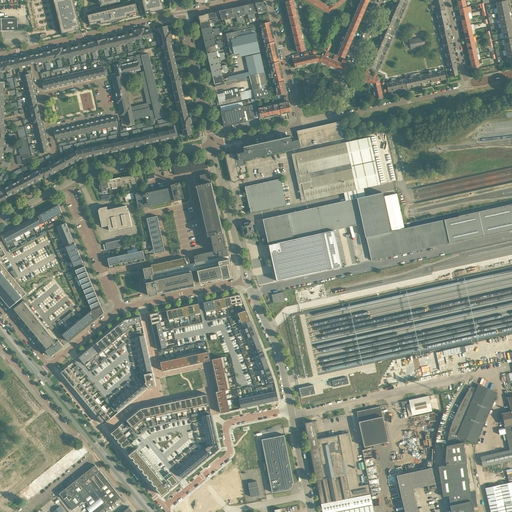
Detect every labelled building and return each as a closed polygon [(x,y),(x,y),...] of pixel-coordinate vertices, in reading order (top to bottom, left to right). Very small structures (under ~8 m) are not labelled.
[(51,0),(59,34),(62,33),(76,30),(101,24),(107,23),(107,22),(111,21),(117,20),(122,19),(128,17),(150,12),(164,9),(167,8),(167,5),(169,5),(167,0),(51,0)] [(292,0),(286,2),(288,12),(295,10),(292,0)] [(368,1),(366,0),(360,0),(358,7),(364,10),(368,1)] [(267,10),(265,2),(264,1),(256,3),(258,13),(267,10)] [(249,20),(252,19),(249,5),(243,6),(245,14),(247,14),(249,20)] [(400,8),(393,5),(391,9),(402,14),(403,12),(399,10),(400,8)] [(237,22),(240,22),(237,7),(231,9),(233,17),(236,16),(237,22)] [(364,10),(358,7),(354,17),(360,20),(364,10)] [(391,9),(386,20),(398,25),(399,23),(395,21),(398,14),(402,16),(402,14),(391,9)] [(225,25),(229,24),(226,10),(220,11),(221,19),(224,19),(224,20),(225,25)] [(288,12),(290,22),(297,20),(295,10),(288,12)] [(204,15),(198,16),(200,23),(216,19),(215,18),(215,17),(216,17),(215,12),(204,15)] [(360,20),(354,17),(350,26),(356,29),(360,20)] [(17,18),(0,18),(0,30),(1,31),(18,30),(17,18)] [(216,19),(200,23),(202,29),(211,27),(210,24),(216,22),(216,19)] [(290,22),(293,32),(300,30),(297,20),(290,22)] [(270,22),(259,24),(260,28),(262,28),(263,33),(272,31),(270,22)] [(392,28),(385,25),(383,29),(394,34),(395,31),(391,30),(392,28)] [(356,29),(350,26),(346,36),(352,39),(356,29)] [(242,30),(227,33),(226,34),(230,54),(234,54),(235,55),(245,53),(245,51),(259,48),(258,45),(258,44),(257,40),(254,28),(254,27),(247,29),(242,30)] [(146,38),(144,30),(144,28),(138,30),(140,37),(141,37),(141,38),(143,38),(143,37),(145,36),(146,38)] [(151,29),(144,30),(146,38),(150,37),(150,38),(153,38),(151,29)] [(300,30),(293,32),(295,42),(302,40),(300,30)] [(170,31),(168,32),(160,34),(161,34),(163,38),(162,39),(162,40),(172,37),(170,31)] [(218,31),(203,35),(204,41),(213,39),(213,36),(215,35),(215,36),(219,34),(218,31)] [(263,36),(262,36),(263,40),(264,43),(274,40),(272,31),(263,33),(263,36)] [(381,33),(380,37),(391,42),(391,40),(387,38),(388,36),(381,33)] [(341,45),(348,48),(352,39),(346,36),(341,45)] [(171,44),(173,44),(172,37),(162,40),(162,41),(163,41),(164,46),(171,44)] [(409,40),(411,49),(415,48),(415,47),(418,46),(418,47),(419,47),(425,46),(423,37),(418,38),(418,39),(413,40),(413,39),(409,40)] [(213,39),(204,41),(206,47),(221,43),(220,40),(216,41),(214,42),(213,39)] [(302,40),(295,42),(297,52),(304,50),(302,40)] [(274,41),(264,44),(265,47),(265,48),(264,48),(265,53),(266,53),(277,51),(274,41)] [(378,41),(376,45),(387,50),(388,48),(384,46),(385,44),(378,41)] [(221,43),(206,47),(207,53),(216,51),(216,48),(218,48),(222,47),(221,43)] [(173,54),(171,44),(164,46),(163,46),(164,49),(163,49),(164,53),(165,53),(166,56),(173,54)] [(348,48),(341,45),(337,55),(344,58),(348,48)] [(62,48),(56,49),(58,57),(59,57),(59,58),(61,57),(61,56),(64,56),(64,58),(63,50),(62,48)] [(374,49),(373,53),(384,58),(384,56),(380,55),(381,52),(374,49)] [(313,55),(311,55),(313,63),(317,62),(318,62),(319,60),(317,59),(317,58),(316,58),(316,55),(314,50),(312,50),(313,55)] [(216,51),(207,53),(209,59),(224,56),(223,52),(219,53),(218,53),(217,51),(216,51)] [(277,51),(266,53),(267,58),(268,60),(268,63),(279,60),(277,51)] [(318,62),(323,64),(328,53),(326,52),(324,56),(322,55),(321,56),(319,60),(318,62)] [(32,55),(31,56),(33,64),(34,63),(36,63),(36,65),(38,64),(38,62),(40,62),(39,54),(35,55),(32,55)] [(136,55),(136,56),(137,56),(139,66),(139,65),(143,64),(145,71),(152,70),(148,54),(142,55),(142,54),(136,55)] [(176,64),(173,54),(166,56),(166,59),(165,59),(166,63),(167,63),(168,66),(176,64)] [(327,66),(331,68),(336,56),(334,55),(332,60),(330,59),(327,66)] [(27,57),(22,58),(24,65),(28,65),(28,67),(30,66),(29,64),(31,64),(33,64),(31,56),(29,56),(27,57)] [(119,60),(120,64),(123,74),(140,70),(139,65),(139,66),(137,56),(136,56),(133,57),(133,56),(127,57),(128,59),(119,60)] [(224,56),(209,59),(210,65),(219,63),(219,60),(225,59),(224,56)] [(371,58),(369,62),(380,66),(381,65),(377,63),(378,61),(371,58)] [(335,70),(340,71),(345,60),(343,59),(341,63),(339,62),(335,70)] [(479,66),(478,60),(470,61),(472,68),(474,67),(474,69),(478,69),(477,66),(479,66)] [(279,61),(269,64),(269,66),(270,70),(271,73),(281,71),(279,61)] [(219,63),(210,65),(211,72),(227,68),(226,64),(222,65),(222,66),(220,66),(219,63)] [(123,77),(123,74),(120,64),(113,65),(115,73),(111,74),(112,79),(113,83),(124,81),(123,77)] [(168,69),(168,70),(169,74),(170,73),(170,76),(179,74),(178,74),(177,68),(176,64),(168,66),(169,69),(168,69)] [(458,75),(456,67),(449,69),(451,76),(458,75)] [(227,68),(211,72),(213,78),(214,81),(214,84),(223,82),(223,79),(222,76),(222,75),(221,73),(224,72),(223,72),(228,71),(227,68)] [(359,80),(363,82),(368,70),(366,69),(365,73),(362,72),(359,80)] [(281,71),(271,73),(271,76),(273,76),(274,79),(272,80),(273,83),(283,80),(281,71)] [(266,80),(264,72),(249,76),(252,89),(253,90),(254,97),(255,100),(270,97),(268,89),(267,85),(267,84),(266,80)] [(371,76),(368,83),(372,85),(379,79),(375,78),(377,74),(375,73),(373,77),(371,76)] [(181,85),(179,74),(170,76),(171,76),(172,79),(171,79),(171,80),(172,84),(173,83),(173,86),(181,85)] [(223,82),(214,84),(215,86),(215,87),(235,82),(240,82),(244,81),(243,77),(238,78),(223,82)] [(379,79),(372,85),(373,90),(381,88),(380,85),(384,84),(384,83),(380,83),(379,79)] [(308,86),(309,86),(308,82),(309,82),(308,82),(308,80),(306,80),(307,86),(303,87),(305,94),(306,97),(305,98),(305,99),(311,98),(316,97),(316,95),(315,95),(314,92),(310,93),(308,86)] [(127,92),(124,81),(113,83),(114,87),(113,87),(115,95),(127,92)] [(286,94),(284,81),(274,83),(277,93),(276,93),(277,95),(277,96),(286,94)] [(172,90),(173,91),(173,94),(174,94),(175,96),(183,95),(181,85),(173,86),(173,89),(172,90)] [(253,90),(252,89),(239,92),(238,88),(224,92),(216,93),(216,94),(217,94),(219,104),(219,105),(241,100),(254,97),(253,90)] [(130,104),(127,92),(115,95),(117,103),(118,106),(130,104)] [(288,101),(286,94),(277,96),(278,98),(283,97),(284,102),(279,103),(281,114),(291,112),(288,101)] [(185,105),(183,95),(175,96),(176,100),(175,100),(176,104),(177,104),(177,107),(185,105)] [(154,110),(150,111),(149,111),(150,115),(151,121),(157,120),(156,118),(163,117),(159,101),(152,102),(154,110)] [(242,102),(220,107),(221,110),(220,111),(221,115),(224,127),(246,122),(246,120),(255,118),(252,105),(243,107),(243,106),(242,102)] [(271,105),(268,106),(270,116),(280,114),(278,103),(273,104),(273,106),(271,106),(271,105)] [(31,111),(31,114),(39,112),(37,104),(28,107),(30,106),(30,109),(28,110),(29,112),(31,111)] [(133,119),(136,118),(135,111),(132,112),(131,109),(130,104),(118,106),(119,112),(120,115),(125,114),(127,126),(135,124),(133,119)] [(188,115),(186,109),(185,105),(177,107),(178,110),(177,110),(178,114),(179,114),(180,117),(181,117),(188,115)] [(263,107),(258,108),(260,118),(270,116),(268,106),(265,106),(266,107),(264,108),(263,107)] [(143,117),(150,115),(149,111),(150,111),(149,108),(141,110),(143,117)] [(141,110),(135,111),(136,118),(143,117),(141,110)] [(41,120),(39,112),(31,114),(32,117),(30,118),(31,120),(33,120),(33,122),(41,120)] [(190,115),(188,115),(181,117),(182,122),(181,122),(181,123),(191,121),(190,115)] [(233,153),(225,154),(231,182),(239,180),(239,179),(239,178),(239,176),(239,177),(238,172),(239,170),(239,169),(239,168),(240,167),(240,166),(244,165),(242,160),(293,148),(300,147),(301,147),(345,138),(342,124),(298,134),(299,140),(292,141),(291,136),(290,136),(243,147),(244,152),(233,154),(233,153)] [(26,138),(23,126),(17,128),(19,139),(26,138)] [(192,133),(191,127),(185,128),(184,129),(183,129),(184,133),(182,133),(183,133),(183,135),(192,133)] [(167,131),(164,131),(166,139),(176,137),(174,129),(171,130),(171,129),(167,130),(167,131)] [(154,134),(156,141),(158,141),(166,139),(164,131),(161,132),(161,131),(157,132),(157,133),(154,134)] [(144,136),(146,145),(146,144),(145,144),(156,141),(154,134),(151,134),(151,133),(146,134),(147,135),(144,136)] [(140,146),(146,145),(144,136),(139,137),(139,136),(138,136),(140,146)] [(370,137),(346,142),(295,153),(305,201),(380,184),(370,137)] [(121,149),(128,148),(125,138),(124,138),(124,141),(119,142),(121,149)] [(16,156),(18,164),(24,163),(24,162),(30,161),(29,158),(31,158),(26,139),(20,140),(22,148),(19,149),(20,155),(16,156)] [(107,144),(109,152),(109,153),(115,151),(113,141),(112,142),(112,143),(107,144)] [(121,150),(121,149),(119,142),(115,143),(114,141),(113,141),(115,151),(121,150)] [(100,146),(97,146),(99,154),(109,152),(107,144),(104,145),(104,144),(100,145),(100,146)] [(90,148),(87,149),(89,156),(91,156),(99,154),(97,146),(94,147),(94,146),(90,147),(90,148)] [(80,150),(76,151),(79,159),(79,158),(84,157),(89,156),(87,149),(84,149),(84,148),(80,149),(80,150)] [(74,153),(70,155),(74,163),(76,162),(76,161),(78,160),(79,159),(76,151),(74,152),(74,153)] [(64,156),(63,156),(64,158),(68,165),(71,163),(72,164),(74,163),(70,155),(65,158),(64,156)] [(58,161),(57,162),(61,169),(62,168),(63,168),(65,167),(68,165),(64,158),(61,160),(61,158),(59,159),(60,161),(59,161),(58,161)] [(187,161),(173,164),(175,175),(207,167),(205,159),(203,158),(187,161)] [(49,164),(53,173),(57,171),(58,171),(59,170),(61,169),(57,162),(56,163),(55,163),(54,163),(53,162),(51,163),(52,165),(50,166),(49,164)] [(49,167),(44,169),(48,177),(50,175),(53,173),(49,164),(48,165),(49,167)] [(33,169),(31,170),(37,182),(39,180),(42,178),(38,171),(35,172),(33,169)] [(39,169),(38,170),(38,171),(42,178),(43,179),(46,177),(46,178),(48,177),(44,169),(40,171),(39,169)] [(30,175),(27,177),(31,184),(35,182),(35,183),(37,182),(31,170),(29,172),(30,175)] [(197,185),(196,185),(207,236),(211,235),(214,251),(226,248),(222,233),(223,233),(209,173),(201,175),(200,175),(200,176),(201,181),(200,181),(199,182),(199,183),(200,184),(197,185)] [(134,174),(133,174),(130,174),(130,175),(130,176),(128,176),(129,183),(131,182),(131,183),(132,184),(136,183),(136,181),(137,181),(137,180),(136,177),(135,177),(134,174)] [(22,175),(20,177),(25,187),(31,184),(27,177),(24,178),(22,175)] [(125,184),(129,183),(128,176),(124,177),(123,177),(123,176),(119,177),(120,177),(119,178),(119,177),(117,178),(115,178),(115,179),(114,179),(114,178),(111,179),(110,180),(108,180),(110,187),(112,187),(112,189),(117,188),(116,187),(118,186),(121,186),(121,187),(126,186),(125,184),(126,184),(125,184)] [(19,181),(16,182),(20,190),(25,187),(20,177),(18,177),(19,181)] [(245,187),(251,213),(286,205),(280,179),(247,186),(245,187)] [(106,188),(110,187),(108,180),(104,181),(103,181),(103,180),(100,181),(100,182),(100,185),(99,185),(100,188),(100,189),(101,188),(102,191),(106,190),(106,189),(106,188)] [(11,181),(9,182),(15,193),(17,192),(20,190),(16,182),(13,184),(11,181)] [(9,186),(5,188),(9,197),(10,196),(9,196),(13,194),(15,193),(9,182),(7,183),(9,186)] [(135,194),(135,195),(138,207),(138,208),(139,208),(148,206),(148,205),(150,204),(151,205),(171,200),(173,199),(174,199),(174,201),(177,200),(177,199),(182,198),(183,198),(183,197),(181,185),(180,185),(180,184),(179,184),(179,182),(177,183),(174,184),(170,185),(171,187),(145,193),(145,192),(138,193),(138,191),(136,192),(136,194),(135,194)] [(0,201),(9,197),(5,188),(2,190),(1,188),(0,188),(0,193),(1,195),(0,195),(0,201)] [(267,238),(262,239),(263,245),(268,244),(293,239),(323,232),(324,232),(362,223),(365,237),(366,237),(371,260),(400,254),(422,249),(449,243),(464,240),(511,229),(511,203),(458,216),(459,216),(444,219),(391,231),(382,192),(357,198),(262,219),(267,238)] [(403,223),(397,194),(384,196),(392,231),(404,228),(403,223)] [(58,204),(53,207),(57,215),(62,213),(61,212),(58,204)] [(109,231),(110,231),(113,230),(118,229),(119,229),(122,228),(132,226),(128,210),(127,211),(126,205),(107,210),(106,206),(100,208),(99,209),(98,210),(98,211),(102,227),(105,226),(108,225),(109,231)] [(53,207),(48,210),(53,218),(57,215),(53,207)] [(48,210),(44,212),(48,220),(53,218),(48,210)] [(44,212),(39,215),(43,223),(48,220),(44,212)] [(39,215),(34,217),(38,225),(43,223),(39,215)] [(34,217),(29,220),(34,228),(38,225),(34,217)] [(29,220),(25,222),(29,230),(34,228),(29,220)] [(244,234),(244,235),(251,233),(253,233),(253,232),(251,221),(241,223),(243,230),(244,234)] [(25,222),(20,225),(24,233),(29,230),(25,222)] [(66,223),(57,226),(59,232),(68,228),(66,223)] [(20,225),(15,228),(19,235),(24,233),(20,225)] [(15,228),(10,230),(14,238),(19,235),(15,228)] [(68,228),(59,232),(61,237),(70,233),(68,228)] [(10,230),(5,233),(10,241),(14,238),(10,230)] [(333,230),(324,232),(332,269),(342,267),(333,230)] [(268,244),(276,281),(332,269),(324,232),(323,232),(293,239),(268,244)] [(5,233),(0,235),(5,243),(10,241),(5,233)] [(70,233),(61,237),(63,242),(72,238),(70,233)] [(72,238),(63,242),(65,247),(74,243),(72,238)] [(107,249),(123,245),(122,238),(105,242),(105,243),(107,249)] [(74,243),(65,247),(67,251),(67,252),(77,248),(74,243)] [(0,294),(10,307),(26,294),(0,262),(0,259),(6,255),(0,244),(0,294)] [(67,251),(66,252),(68,257),(79,253),(77,248),(67,252),(67,251)] [(194,255),(193,255),(193,256),(194,256),(196,266),(200,282),(222,277),(222,279),(230,278),(227,264),(230,263),(228,255),(227,248),(226,248),(214,251),(194,255)] [(79,253),(68,257),(70,262),(81,258),(79,253)] [(151,266),(142,268),(148,296),(158,294),(157,292),(194,284),(188,257),(188,258),(188,257),(151,265),(151,266)] [(81,258),(70,262),(73,267),(83,263),(81,258)] [(84,266),(74,270),(76,276),(86,271),(84,266)] [(86,271),(76,276),(78,279),(79,279),(79,280),(88,276),(86,271)] [(88,276),(79,280),(81,285),(91,281),(88,276)] [(91,281),(81,285),(83,290),(93,286),(91,281)] [(93,286),(83,290),(85,295),(95,291),(93,286)] [(95,291),(85,295),(88,300),(97,296),(95,291)] [(271,294),(271,295),(273,303),(287,300),(287,298),(284,298),(283,292),(271,294)] [(240,294),(235,295),(237,304),(243,303),(240,294)] [(97,296),(88,300),(90,305),(99,301),(97,296)] [(23,301),(14,308),(47,349),(45,350),(50,356),(63,346),(49,328),(47,330),(23,301)] [(99,301),(90,305),(92,310),(101,306),(99,301)] [(91,310),(88,312),(95,320),(104,313),(101,306),(92,310),(91,310)] [(246,310),(237,313),(239,319),(248,315),(246,310)] [(84,316),(90,324),(95,320),(88,312),(84,316)] [(158,312),(149,314),(151,319),(152,324),(160,322),(159,317),(158,312)] [(83,315),(79,319),(79,320),(80,320),(86,327),(90,324),(84,316),(83,315)] [(248,315),(239,319),(241,324),(250,320),(248,315)] [(124,319),(123,320),(128,326),(130,325),(135,324),(134,317),(124,319)] [(79,320),(75,323),(81,331),(86,327),(80,320),(79,320)] [(123,320),(118,324),(125,332),(129,328),(128,326),(123,320)] [(250,320),(241,324),(244,329),(252,325),(250,320)] [(74,321),(69,325),(71,327),(77,335),(81,331),(75,323),(74,321)] [(118,324),(114,328),(120,335),(125,332),(118,324)] [(252,325),(244,329),(246,334),(254,330),(252,325)] [(71,327),(66,330),(73,338),(77,335),(71,327)] [(114,328),(109,331),(116,339),(120,335),(114,328)] [(66,330),(62,334),(68,342),(73,338),(66,330)] [(254,330),(246,334),(248,339),(256,335),(254,330)] [(109,331),(105,335),(111,343),(116,339),(109,331)] [(105,335),(101,338),(107,346),(111,343),(105,335)] [(256,335),(248,339),(250,344),(258,340),(256,335)] [(101,338),(96,342),(103,350),(107,346),(101,338)] [(258,340),(250,344),(252,349),(260,345),(258,340)] [(96,342),(92,346),(98,353),(103,350),(96,342)] [(260,345),(252,349),(254,354),(262,350),(260,345)] [(92,346),(87,349),(94,357),(98,353),(92,346)] [(87,349),(83,353),(89,361),(94,357),(87,349)] [(263,352),(254,355),(256,360),(265,357),(263,352)] [(83,353),(78,357),(85,364),(89,361),(83,353)] [(265,357),(256,360),(258,365),(267,362),(265,357)] [(267,362),(258,365),(260,370),(268,367),(267,362)] [(67,366),(60,372),(63,376),(70,370),(67,366)] [(268,367),(260,370),(261,375),(270,371),(268,367)] [(70,370),(63,376),(66,379),(73,374),(70,370)] [(270,371),(261,375),(263,379),(272,376),(270,371)] [(152,372),(144,374),(145,382),(144,382),(148,387),(155,386),(152,372)] [(73,374),(66,379),(69,383),(76,377),(73,374)] [(272,376),(263,379),(265,385),(274,381),(272,376)] [(76,377),(69,383),(72,387),(79,381),(76,377)] [(347,377),(332,380),(333,387),(349,384),(347,378),(347,377)] [(142,380),(138,383),(144,391),(148,387),(144,382),(142,380)] [(79,381),(72,387),(75,391),(82,385),(79,381)] [(138,383),(134,387),(140,394),(144,391),(138,383)] [(82,385),(75,391),(78,394),(85,389),(82,385)] [(313,385),(299,388),(301,397),(315,394),(313,385)] [(470,386),(469,388),(463,398),(461,402),(459,406),(456,411),(454,416),(452,421),(451,426),(449,432),(446,444),(464,441),(464,438),(476,442),(497,392),(478,385),(477,389),(470,386)] [(134,387),(130,390),(136,397),(140,394),(134,387)] [(85,389),(78,394),(81,398),(88,392),(85,389)] [(130,390),(125,394),(131,401),(136,397),(130,390)] [(88,392),(81,398),(84,402),(91,396),(88,392)] [(125,394),(121,397),(127,404),(131,401),(125,394)] [(91,396),(84,402),(87,405),(94,400),(91,396)] [(428,396),(408,400),(409,404),(406,405),(408,416),(412,416),(412,415),(432,410),(428,396)] [(511,396),(508,397),(511,410),(510,411),(501,413),(504,425),(510,450),(480,456),(482,467),(511,459),(511,396)] [(121,397),(117,400),(123,408),(127,404),(121,397)] [(94,400),(87,405),(90,409),(97,403),(94,400)] [(117,400),(113,404),(119,411),(123,408),(117,400)] [(97,403),(90,409),(93,413),(100,407),(97,403)] [(148,406),(140,408),(145,417),(150,416),(148,406)] [(380,406),(366,409),(357,412),(359,421),(358,421),(364,446),(388,441),(383,416),(382,416),(380,406)] [(100,407),(93,413),(96,417),(103,411),(100,407)] [(140,408),(134,413),(141,421),(145,417),(140,408)] [(103,411),(96,417),(99,420),(106,415),(103,411)] [(134,413),(130,416),(136,424),(141,421),(134,413)] [(106,415),(99,420),(103,424),(110,419),(106,415)] [(126,420),(132,428),(136,424),(130,416),(126,420)] [(313,421),(305,423),(311,454),(316,480),(321,503),(370,494),(368,484),(359,486),(354,463),(348,432),(338,434),(317,439),(313,421)] [(117,427),(110,433),(113,437),(121,431),(117,427)] [(121,431),(113,437),(116,441),(124,435),(121,431)] [(124,435),(116,441),(120,445),(127,439),(124,435)] [(292,484),(293,483),(284,435),(261,439),(272,492),(290,489),(289,488),(290,488),(290,487),(291,487),(292,487),(292,486),(292,485),(292,484)] [(127,439),(120,445),(123,449),(130,443),(127,439)] [(133,441),(123,449),(161,496),(178,482),(170,473),(166,477),(149,456),(146,458),(133,441)] [(450,505),(451,511),(474,511),(473,507),(477,506),(475,490),(470,491),(469,485),(473,484),(473,482),(469,483),(466,463),(463,442),(446,445),(445,465),(438,466),(441,487),(443,496),(449,495),(450,505)] [(207,445),(204,448),(210,455),(218,449),(217,444),(207,446),(207,445)] [(204,448),(200,451),(206,459),(210,455),(204,448)] [(200,451),(196,454),(202,462),(206,459),(200,451)] [(196,454),(192,457),(198,465),(202,462),(196,454)] [(192,457),(188,460),(194,468),(198,465),(192,457)] [(188,460),(184,464),(191,472),(194,468),(188,460)] [(184,464),(180,467),(187,475),(191,472),(184,464)] [(120,497),(99,470),(95,465),(71,483),(84,500),(89,506),(87,508),(89,511),(101,511),(107,508),(120,497)] [(180,467),(176,470),(183,478),(187,475),(180,467)] [(418,511),(413,488),(427,485),(435,483),(432,467),(396,475),(404,511),(418,511)] [(256,481),(248,483),(250,497),(259,495),(256,481)] [(490,511),(511,511),(511,481),(485,488),(490,511)] [(84,500),(71,483),(64,489),(68,495),(63,499),(72,510),(84,500)] [(68,495),(64,489),(59,493),(63,499),(68,495)] [(373,511),(372,505),(370,494),(321,503),(322,511),(373,511)]
